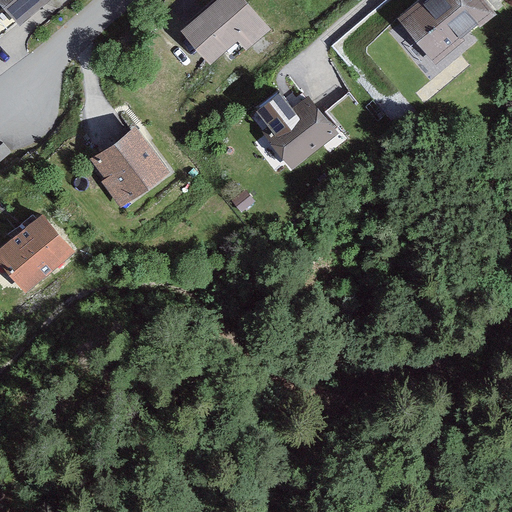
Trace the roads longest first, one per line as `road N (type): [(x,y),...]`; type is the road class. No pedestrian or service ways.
road 1 (track): [(324,394),(272,511)]
road 2 (residential): [(114,0),(49,55),(26,89)]
